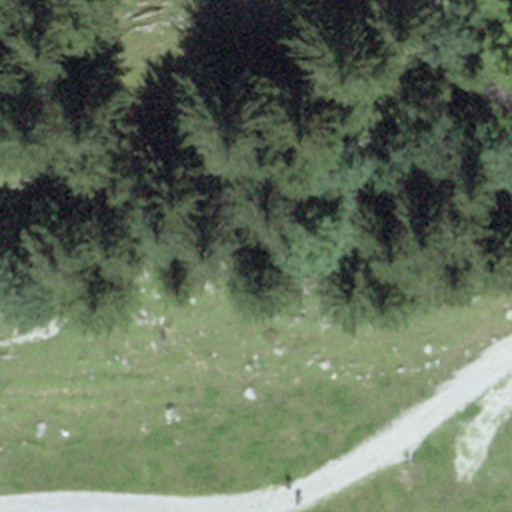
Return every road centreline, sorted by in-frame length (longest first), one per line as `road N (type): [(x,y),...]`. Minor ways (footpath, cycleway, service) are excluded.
road 1 (track): [(511,368),(319,492),(233,511)]
road 2 (track): [(208,511),(56,503),(0,511)]
